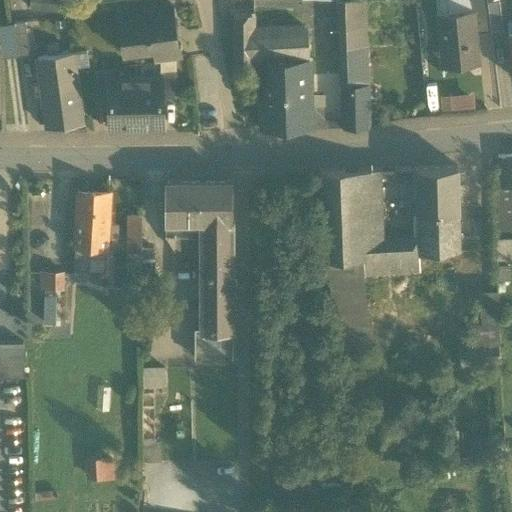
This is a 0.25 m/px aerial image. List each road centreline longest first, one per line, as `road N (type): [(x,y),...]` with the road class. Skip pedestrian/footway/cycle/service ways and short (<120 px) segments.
road 1 (tertiary): [(0,158),(360,151),(511,133)]
road 2 (track): [(236,138),(242,511)]
road 3 (track): [(203,0),(236,138)]
